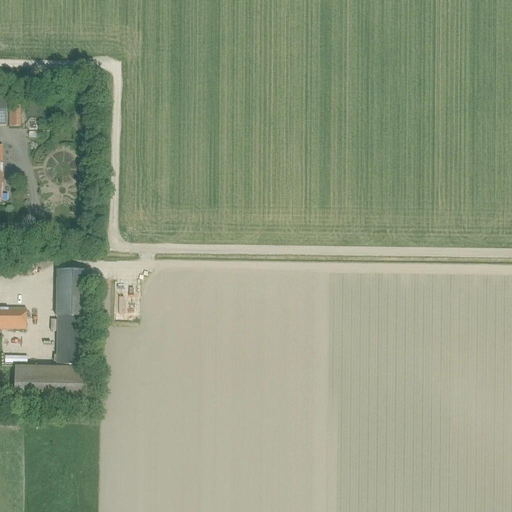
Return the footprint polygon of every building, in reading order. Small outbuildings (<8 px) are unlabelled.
[(21,127),(21,106),(10,106),(10,127),(21,127)] [(58,317),(57,366),(86,366),(86,318),(88,318),(89,273),(57,272),(56,317),(58,317)] [(0,309),(0,329),(26,330),(27,310),(0,309)] [(3,337),(4,351),(18,350),(17,336),(3,337)] [(18,368),(17,406),(85,406),(86,369),(18,368)]
